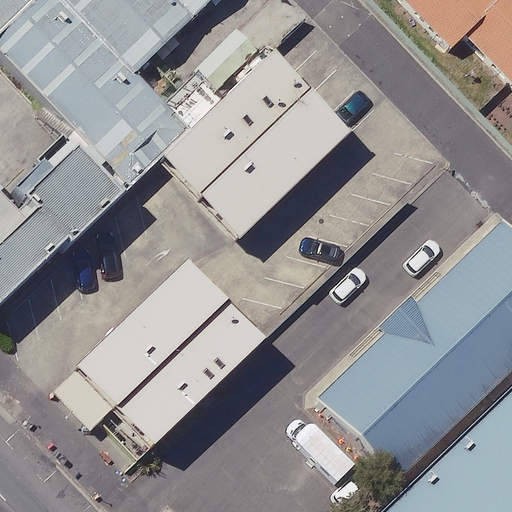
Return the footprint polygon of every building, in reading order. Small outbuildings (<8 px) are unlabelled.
[(31,0),(24,7),(108,95),(209,0),(31,0)] [(391,0),(445,56),(460,41),(511,96),(511,0),(507,0),(499,8),(491,0),(391,0)] [(108,95),(24,7),(0,29),(0,98),(99,202),(157,147),(108,95)] [(427,171),(292,29),(0,305),(0,342),(116,465),(427,171)] [(0,209),(0,302),(100,208),(54,159),(0,209)] [(354,511),(511,362),(511,312),(462,261),(275,438),(345,511),(354,511)] [(511,511),(511,405),(495,388),(361,511),(511,511)]
